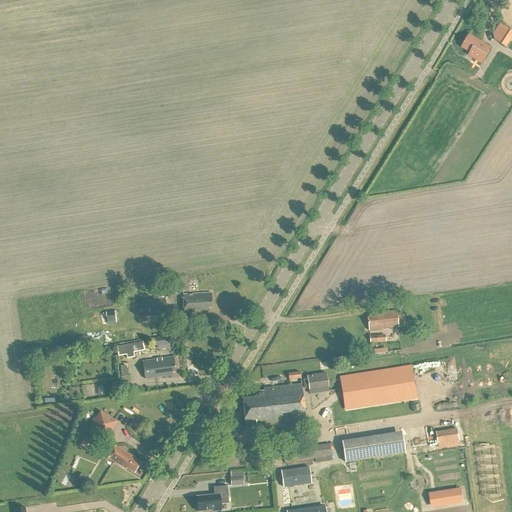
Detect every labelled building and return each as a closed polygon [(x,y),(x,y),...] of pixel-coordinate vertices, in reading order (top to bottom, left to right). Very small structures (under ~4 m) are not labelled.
[(511,32),(506,29),(498,42),(507,48),(511,39),(511,32)] [(485,56),(489,48),(468,36),(467,38),(466,37),(464,41),(461,48),(473,55),(472,57),(481,63),(485,56)] [(511,62),(502,56),(498,63),(511,72),(511,71),(511,62)] [(182,281),(168,283),(170,294),(183,292),(182,281)] [(209,308),(211,308),(211,294),(183,295),(184,314),(208,313),(209,308)] [(137,317),(166,314),(165,299),(136,301),(137,317)] [(397,315),(397,311),(369,315),(370,318),(368,318),(369,332),(385,330),(385,328),(398,326),(405,325),(404,315),(397,315)] [(101,314),(102,320),(102,325),(117,323),(116,318),(119,318),(119,312),(101,314)] [(111,330),(113,345),(147,340),(144,327),(140,327),(141,329),(123,332),(123,328),(111,330)] [(166,338),(154,340),(155,347),(167,345),(166,338)] [(126,355),(127,359),(134,358),(133,353),(144,351),(143,342),(116,347),(118,357),(126,355)] [(172,371),(175,371),(173,358),(143,362),(145,379),(173,375),(172,371)] [(300,373),(289,374),(289,381),(301,380),(300,373)] [(326,373),(307,376),(307,379),(302,380),(304,389),(308,388),(309,391),(328,388),(326,373)] [(258,431),(306,425),(301,385),(264,389),(265,391),(256,393),(256,398),(243,400),(245,422),(257,420),(258,431)] [(399,405),(399,392),(332,394),(333,407),(399,405)] [(401,406),(417,403),(416,394),(400,396),(401,406)] [(100,413),(91,428),(106,437),(116,422),(100,413)] [(401,432),(342,441),(345,463),(405,454),(401,432)] [(330,444),(283,451),(285,464),(332,457),(330,444)] [(134,473),(140,463),(132,459),(133,458),(115,447),(108,459),(126,469),(126,468),(134,473)] [(268,466),(275,465),(274,457),(267,458),(268,466)] [(309,467),(281,470),(283,488),(311,485),(309,467)] [(265,469),(262,473),(268,477),(271,474),(265,469)] [(230,473),(231,486),(243,485),(242,472),(230,473)] [(80,480),(90,486),(94,481),(83,475),(80,480)] [(220,504),(229,504),(227,486),(213,487),(214,495),(197,497),(197,503),(196,505),(196,509),(198,510),(197,511),(199,511),(212,511),(221,511),(220,504)] [(100,511),(98,511),(99,509),(82,499),(73,511),(100,511)] [(326,511),(325,503),(286,508),(286,511),(326,511)] [(364,511),(388,511),(395,511),(394,503),(364,505),(364,511)]
